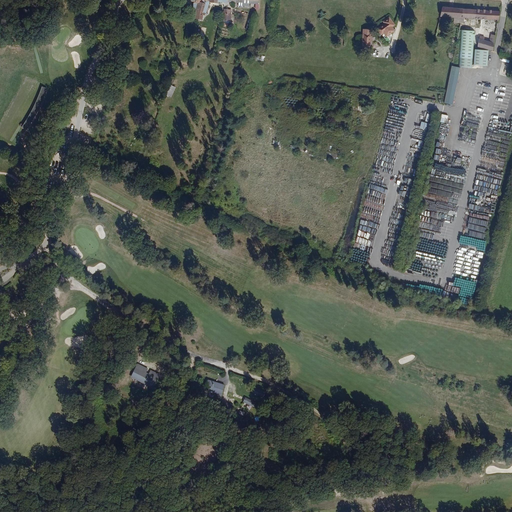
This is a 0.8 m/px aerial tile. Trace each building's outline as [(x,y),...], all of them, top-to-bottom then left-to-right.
[(189,0),(190,1),(194,1),(193,7),(208,9),(209,5),(210,2),(227,3),(227,0),(189,0)] [(208,9),(193,7),(189,17),(193,18),(202,20),(203,12),(206,14),(208,9)] [(463,9),(443,7),(440,16),(461,18),(463,9)] [(481,10),(463,9),(461,18),(460,21),(462,21),(462,26),(479,28),(480,24),(480,20),(480,19),(481,10)] [(500,12),(487,11),(486,19),(498,20),(500,12)] [(389,15),(380,23),(383,26),(379,29),(383,33),(394,23),(392,20),(393,19),(389,15)] [(475,31),(463,31),(460,66),(472,68),(475,31)] [(478,39),(477,47),(483,49),(491,51),(495,36),(490,35),(489,42),(478,39)] [(489,51),(475,50),(474,65),(488,66),(489,51)] [(460,68),(452,67),(445,103),(452,104),(460,68)] [(167,96),(172,98),(176,87),(171,85),(167,96)] [(40,86),(25,130),(34,133),(49,89),(40,86)] [(461,196),(467,172),(434,163),(430,178),(438,179),(441,168),(451,171),(450,175),(455,176),(452,188),(456,190),(454,197),(457,198),(458,197),(456,196),(456,195),(461,196)] [(148,369),(138,363),(130,377),(154,389),(161,375),(151,370),(149,374),(146,373),(148,369)] [(233,394),(216,388),(214,395),(231,401),(233,394)] [(265,391),(255,388),(253,393),(263,397),(265,391)] [(256,402),(245,397),(243,402),(253,408),(256,402)]
